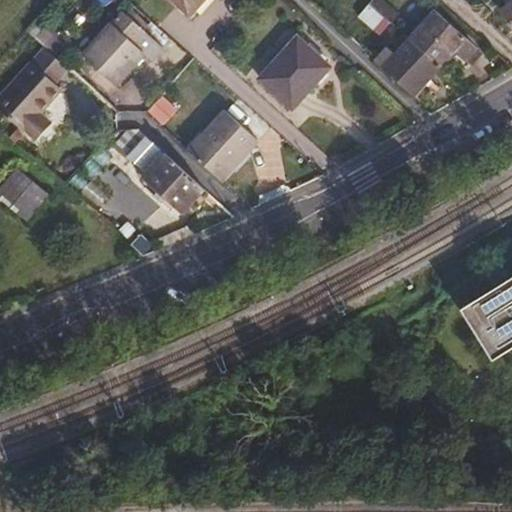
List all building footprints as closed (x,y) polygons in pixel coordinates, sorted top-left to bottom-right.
[(173,0),(191,16),(206,0),(173,0)] [(382,0),(373,0),(370,4),(391,23),(399,14),(382,0)] [(511,3),(502,10),(511,25),(511,3)] [(370,4),(363,12),(384,30),(391,23),(370,4)] [(123,11),(83,56),(116,86),(146,54),(152,59),(164,47),(145,31),(123,11)] [(435,11),(409,39),(440,68),(441,68),(456,51),(467,62),(469,61),(473,65),(474,63),(483,54),(435,11)] [(47,25),(37,36),(47,45),(57,33),(51,28),(47,25)] [(403,34),(390,49),(396,55),(409,39),(403,34)] [(298,38),(260,79),(293,109),(331,67),(298,38)] [(388,48),(376,61),(415,96),(440,68),(409,39),(396,55),(390,49),(388,48)] [(31,62),(0,97),(0,109),(18,125),(19,125),(37,141),(53,124),(41,113),(63,89),(56,84),(69,69),(44,48),(31,62)] [(226,110),(189,151),(222,181),(259,141),(226,110)] [(160,148),(147,136),(128,157),(141,169),(160,148)] [(160,148),(141,169),(140,170),(146,175),(165,153),(160,148)] [(183,215),(206,189),(165,153),(146,175),(142,179),(183,215)] [(18,170),(0,192),(0,197),(27,220),(48,194),(18,170)] [(128,221),(119,230),(128,239),(137,229),(128,221)] [(132,245),(144,256),(158,250),(141,234),(132,244),(132,245)]
